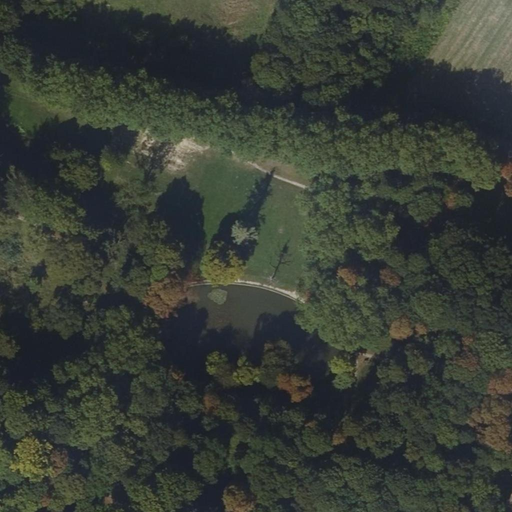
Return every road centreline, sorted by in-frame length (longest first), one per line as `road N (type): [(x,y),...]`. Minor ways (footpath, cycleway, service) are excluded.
road 1 (track): [(0,214),(74,253),(123,320),(191,385),(233,399),(341,411),(359,379),(357,342),(376,227),(333,196),(249,162),(238,136),(239,106)]
road 2 (track): [(0,65),(129,104),(304,140),(450,148),(511,181)]
road 3 (residential): [(0,38),(239,106),(466,128),(511,154)]
road 4 (track): [(111,298),(136,304),(160,300),(169,289),(259,284),(298,297),(357,342)]
road 5 (track): [(358,354),(442,383),(511,453)]
road 6 (track): [(117,511),(32,402),(0,384)]
road 7 (track): [(32,402),(109,427),(191,385)]
road 8 (track): [(341,411),(302,463),(242,511)]
